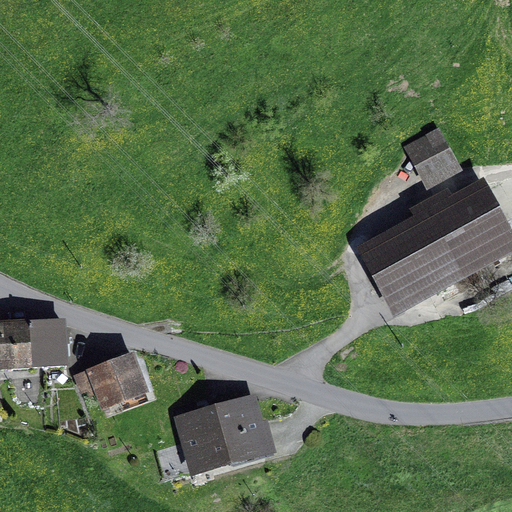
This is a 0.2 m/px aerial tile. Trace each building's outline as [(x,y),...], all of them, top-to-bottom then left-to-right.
[(438,129),(405,148),(427,191),(462,172),(438,129)] [(357,248),(394,319),(511,255),(511,230),(484,179),(452,196),(449,189),(410,210),(414,217),(357,248)] [(66,321),(0,322),(0,371),(70,368),(66,321)] [(135,353),(74,376),(81,395),(89,393),(91,399),(96,397),(102,412),(150,394),(135,353)] [(256,396),(175,418),(192,479),(277,455),(268,421),(263,422),(256,396)]
